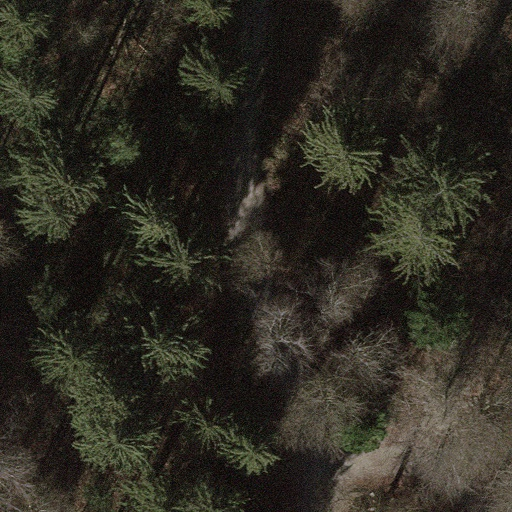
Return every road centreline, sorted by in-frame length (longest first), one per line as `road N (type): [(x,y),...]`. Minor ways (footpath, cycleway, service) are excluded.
road 1 (track): [(257,0),(232,158),(253,285),(321,415),(325,511)]
road 2 (track): [(474,511),(433,390)]
